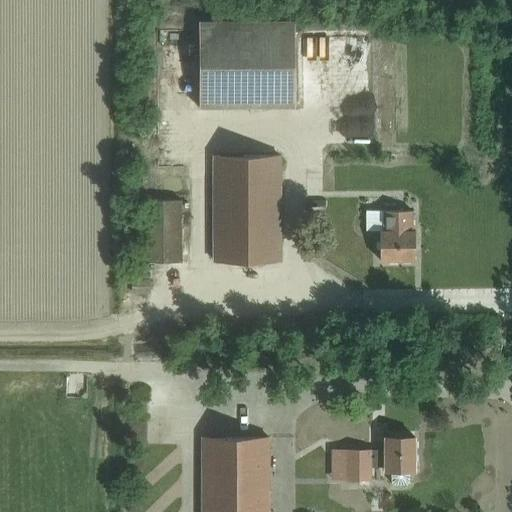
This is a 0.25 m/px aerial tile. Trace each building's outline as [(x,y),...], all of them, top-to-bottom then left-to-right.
[(198,24),(198,108),(294,108),(294,24),(198,24)] [(279,261),(279,156),(213,156),(213,261),(279,261)] [(143,263),(181,263),(180,200),(142,201),(143,263)] [(379,231),(379,261),(413,261),(413,231),(411,231),(411,211),(383,211),(383,231),(379,231)] [(201,437),(201,511),(267,511),(267,437),(201,437)] [(384,450),(370,450),(345,451),(346,481),(370,480),(370,468),(384,467),(384,472),(390,472),(390,486),(409,485),(409,471),(414,471),(414,437),(384,437),(384,450)]
